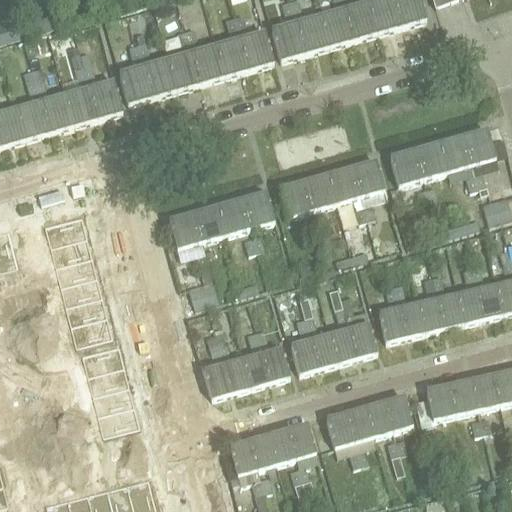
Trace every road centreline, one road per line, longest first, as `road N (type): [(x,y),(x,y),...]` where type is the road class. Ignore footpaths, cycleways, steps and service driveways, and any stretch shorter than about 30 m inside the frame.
road 1 (residential): [(122,156),(501,51)]
road 2 (residential): [(204,438),(511,352)]
road 3 (residential): [(204,438),(122,156)]
road 4 (residential): [(0,192),(122,156)]
